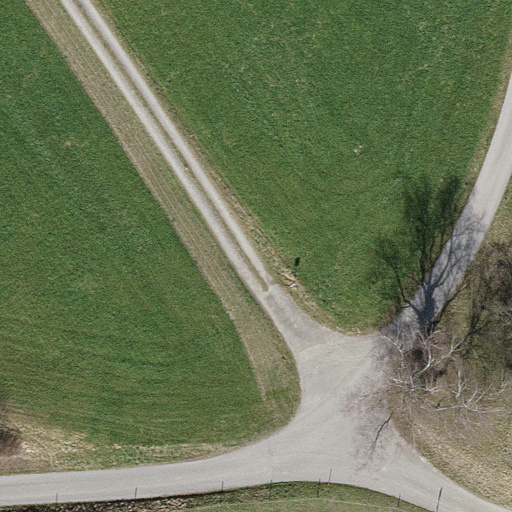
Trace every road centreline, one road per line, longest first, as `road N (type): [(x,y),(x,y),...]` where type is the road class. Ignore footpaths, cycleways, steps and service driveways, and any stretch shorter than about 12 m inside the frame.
road 1 (track): [(72,0),(345,404)]
road 2 (unclassified): [(0,492),(220,468),(284,446),(345,404)]
road 3 (track): [(345,404),(445,276),(511,137)]
road 4 (track): [(476,511),(416,480),(345,404)]
